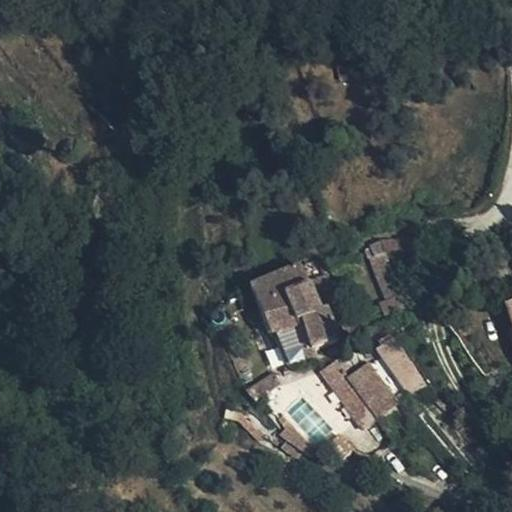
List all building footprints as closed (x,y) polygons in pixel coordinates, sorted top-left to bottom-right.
[(386,304),(392,317),(406,311),(380,245),(368,250),(369,253),(365,254),(386,304)] [(297,268),(249,292),(271,341),(277,339),(291,369),(315,360),(313,355),(339,343),(325,314),(319,316),(297,268)] [(384,320),(392,317),(386,304),(378,307),(384,320)] [(409,401),(425,390),(393,344),(376,356),(409,401)] [(372,411),(350,380),(337,363),(319,377),(355,424),(372,411)] [(368,366),(350,380),(372,411),(391,396),(368,366)] [(511,395),(503,374),(485,381),(498,412),(511,404),(511,395)] [(264,440),(244,420),(239,425),(258,446),(264,440)] [(194,440),(181,426),(167,438),(180,451),(194,440)] [(278,440),(286,445),(304,458),(312,463),(318,458),(288,426),(283,430),(285,433),(278,440)] [(353,453),(341,440),(329,451),(342,464),(353,453)] [(304,458),(286,445),(280,451),(294,462),(299,463),(304,458)]
